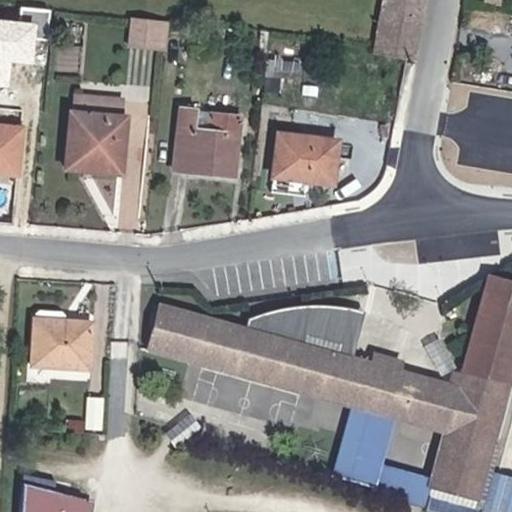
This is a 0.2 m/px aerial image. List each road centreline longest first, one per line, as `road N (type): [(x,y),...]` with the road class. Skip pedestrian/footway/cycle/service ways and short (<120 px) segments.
road 1 (unclassified): [(0,247),(175,261),(404,220)]
road 2 (unclassified): [(442,0),(404,220)]
